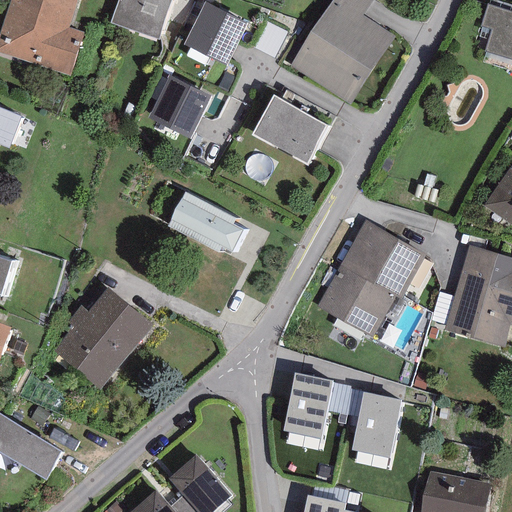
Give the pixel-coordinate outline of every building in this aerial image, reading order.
[(0,52),(69,76),(83,33),(69,28),(77,0),(10,0),(0,33),(0,52)] [(171,0),(118,0),(111,23),(159,40),(171,0)] [(372,0),(334,0),(289,66),(349,105),(394,36),(362,15),(372,0)] [(247,23),(204,2),(183,45),(227,65),(247,23)] [(511,12),(487,5),(480,26),(491,30),(484,51),(511,59),(511,12)] [(274,59),(287,33),(265,21),(251,48),(274,59)] [(235,77),(225,72),(218,87),(228,92),(235,77)] [(210,96),(168,76),(148,119),(189,139),(210,96)] [(327,127),(273,95),(251,136),(307,165),(327,127)] [(20,116),(0,107),(0,145),(8,149),(20,116)] [(511,163),(483,205),(511,227),(511,163)] [(235,219),(184,192),(167,226),(218,253),(221,247),(232,252),(243,229),(232,224),(235,219)] [(425,256),(365,220),(317,307),(371,339),(395,297),(401,300),(425,256)] [(511,258),(468,246),(454,297),(446,325),(444,330),(505,348),(510,326),(511,326),(511,258)] [(0,288),(9,263),(0,259),(0,288)] [(100,390),(153,325),(107,288),(87,312),(80,306),(67,323),(73,328),(52,351),(100,390)] [(446,325),(454,297),(438,293),(431,321),(446,325)] [(0,355),(11,328),(0,323),(0,355)] [(27,345),(16,341),(11,353),(22,357),(27,345)] [(332,381),(294,373),(284,431),(320,440),(326,411),(331,383),(332,381)] [(331,383),(326,411),(358,418),(363,392),(350,390),(351,387),(331,383)] [(401,400),(363,392),(358,418),(352,450),(389,459),(401,400)] [(42,426),(50,414),(38,406),(30,419),(42,426)] [(61,452),(0,414),(0,452),(45,480),(61,452)] [(73,452),(78,443),(53,429),(48,438),(73,452)] [(195,456),(168,480),(183,496),(197,511),(212,511),(231,496),(195,456)] [(330,468),(320,466),(318,476),(327,478),(330,468)] [(484,511),(489,484),(429,472),(421,511),(484,511)] [(312,497),(345,504),(347,493),(348,491),(314,484),(312,497)] [(155,491),(130,511),(173,511),(170,507),(155,491)] [(359,495),(347,493),(345,504),(357,505),(359,495)] [(173,511),(197,511),(183,496),(170,507),(173,511)] [(312,497),(307,496),(303,511),(349,511),(343,511),(345,504),(312,497)] [(120,511),(123,509),(116,502),(104,511),(120,511)]
